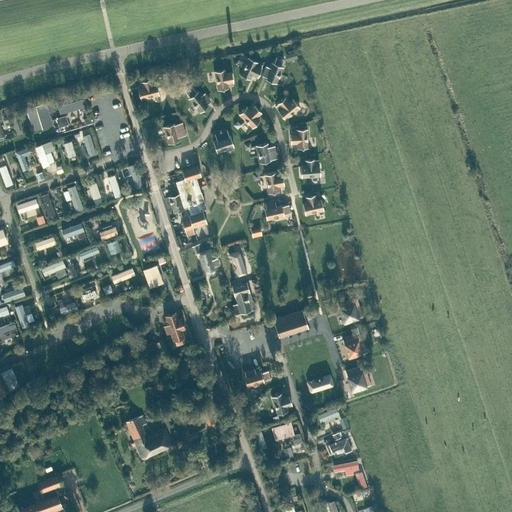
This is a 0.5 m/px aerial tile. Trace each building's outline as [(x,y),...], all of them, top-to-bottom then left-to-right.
[(295,52),(287,54),(289,60),(297,57),(295,52)] [(247,57),(239,74),(250,79),(252,75),(257,78),(262,68),(261,68),(262,64),(258,62),(247,57)] [(277,84),(283,67),(281,66),(284,60),(276,57),(274,63),(271,62),(269,68),(266,66),(262,76),(266,77),(265,79),(277,84)] [(213,72),(217,90),(229,88),(228,84),(234,83),(231,72),(226,73),(225,69),(213,72)] [(141,99),(158,95),(156,85),(152,86),(150,80),(141,82),(143,88),(138,89),(141,99)] [(188,99),(199,113),(209,105),(208,104),(211,101),(205,93),(202,96),(198,91),(196,92),(192,87),(186,92),(190,97),(188,99)] [(54,112),(77,105),(75,97),(52,104),(54,112)] [(285,120),(300,108),(293,99),(289,102),(285,97),(277,104),(278,105),(281,108),(278,111),(285,120)] [(52,124),(45,102),(26,108),(33,130),(52,124)] [(238,115),(252,128),(260,120),(257,117),(262,113),(254,105),(250,109),(247,106),(238,115)] [(64,116),(57,118),(59,126),(67,123),(64,116)] [(237,120),(233,124),(237,129),(241,125),(237,120)] [(174,124),(163,127),(167,143),(179,140),(177,135),(184,133),(183,130),(184,130),(184,127),(182,128),(181,123),(174,125),(174,124)] [(217,153),(234,147),(230,136),(229,136),(227,129),(214,134),(216,140),(212,141),(217,153)] [(308,148),(308,129),(296,129),(296,133),(292,133),(290,134),(290,144),(296,144),(297,148),(308,148)] [(85,159),(93,156),(85,134),(77,137),(85,159)] [(65,164),(72,162),(67,139),(59,141),(65,164)] [(42,167),(49,164),(45,153),(54,150),(50,140),(35,147),(42,167)] [(255,145),(258,163),(271,160),(271,159),(277,158),(275,145),(269,147),(268,143),(255,145)] [(23,155),(29,153),(26,148),(15,152),(22,170),(28,168),(23,155)] [(78,166),(84,164),(80,154),(75,156),(78,166)] [(301,178),(320,176),(319,165),(315,165),(315,159),(304,160),(305,166),(300,166),(301,178)] [(55,164),(49,166),(51,172),(58,170),(55,164)] [(131,165),(122,168),(128,187),(137,185),(131,165)] [(172,194),(169,195),(174,210),(187,206),(190,214),(188,215),(190,220),(182,222),(185,230),(186,235),(194,233),(192,227),(207,223),(202,211),(205,205),(201,191),(200,191),(196,178),(201,177),(197,166),(182,171),(185,179),(175,182),(176,184),(174,188),(172,190),(172,191),(172,192),(172,194)] [(264,175),(268,193),(279,191),(279,187),(284,186),(282,175),(277,176),(276,172),(264,175)] [(86,203),(95,201),(92,181),(83,182),(86,203)] [(41,191),(50,211),(43,215),(44,218),(58,211),(56,207),(54,208),(50,199),(54,197),(49,187),(41,191)] [(63,211),(77,208),(73,191),(65,192),(67,202),(61,203),(63,211)] [(305,215),(324,211),(321,199),(317,200),(315,194),(305,197),(306,203),(302,204),(305,215)] [(34,206),(31,197),(10,202),(12,211),(34,206)] [(264,208),(266,220),(284,217),(283,214),(290,213),(288,205),(282,206),(281,204),(276,205),(275,201),(264,204),(265,208),(264,208)] [(138,214),(143,214),(143,205),(138,205),(138,213),(129,214),(129,221),(138,220),(138,214)] [(80,220),(83,228),(91,225),(89,217),(80,220)] [(60,237),(79,230),(75,221),(56,229),(60,237)] [(259,228),(252,230),(253,237),(261,235),(259,228)] [(182,233),(176,235),(179,246),(185,244),(182,233)] [(31,248),(51,243),(49,235),(29,240),(31,248)] [(111,254),(117,251),(115,245),(118,244),(116,239),(106,242),(111,254)] [(137,249),(154,244),(152,239),(135,243),(137,249)] [(201,243),(192,246),(195,254),(203,251),(201,243)] [(91,245),(71,253),(74,259),(94,251),(91,245)] [(245,275),(238,251),(228,254),(235,278),(245,275)] [(209,252),(199,255),(204,269),(205,271),(214,268),(214,266),(219,265),(217,258),(212,260),(209,252)] [(0,259),(0,268),(10,265),(7,257),(0,259)] [(40,275),(59,266),(55,257),(36,267),(40,275)] [(149,287),(157,284),(154,275),(159,273),(156,264),(142,269),(149,287)] [(127,266),(105,275),(109,283),(130,274),(127,266)] [(232,285),(235,299),(236,299),(237,304),(233,305),(235,314),(250,310),(246,296),(250,295),(246,281),(241,282),(241,283),(232,285)] [(109,284),(103,286),(105,293),(112,290),(109,284)] [(3,297),(20,295),(19,288),(2,291),(3,297)] [(132,290),(134,299),(143,297),(141,288),(132,290)] [(77,299),(92,297),(91,290),(76,291),(77,299)] [(357,297),(338,303),(344,322),(360,317),(359,316),(355,302),(358,301),(357,297)] [(16,303),(9,305),(15,322),(22,319),(16,303)] [(53,308),(56,314),(64,310),(61,304),(53,308)] [(301,309),(273,319),(279,338),(308,328),(301,309)] [(170,333),(173,341),(184,337),(181,330),(185,329),(181,319),(178,320),(175,313),(165,316),(168,325),(163,326),(166,335),(170,333)] [(9,334),(8,331),(16,328),(13,321),(0,325),(0,334),(2,334),(3,337),(9,334)] [(97,339),(104,336),(101,330),(94,333),(97,339)] [(361,333),(342,339),(348,358),(363,353),(359,338),(363,337),(361,333)] [(167,350),(161,340),(155,343),(160,353),(167,350)] [(68,357),(78,353),(74,342),(64,346),(68,357)] [(52,363),(60,361),(57,350),(49,353),(52,363)] [(230,365),(236,361),(231,352),(225,356),(230,365)] [(43,358),(34,361),(37,370),(46,368),(43,358)] [(365,366),(346,372),(352,391),(367,386),(367,385),(362,371),(366,370),(365,366)] [(9,389),(19,384),(10,367),(0,372),(9,389)] [(270,378),(267,370),(261,372),(260,371),(255,372),(254,368),(244,371),(245,375),(244,375),(247,386),(263,382),(263,380),(270,378)] [(34,370),(29,372),(33,381),(38,378),(34,370)] [(282,397),(281,393),(271,397),(277,414),(287,410),(285,407),(292,404),(288,395),(282,397)] [(330,406),(312,410),(314,419),(332,415),(330,406)] [(208,407),(201,410),(207,425),(214,423),(208,407)] [(146,423),(145,420),(142,415),(126,421),(141,457),(172,444),(164,428),(146,436),(141,424),(146,423)] [(272,428),(275,439),(294,434),(291,422),(272,428)] [(314,443),(328,439),(326,432),(312,437),(314,443)] [(299,433),(292,435),(294,442),(301,440),(299,433)] [(331,451),(343,446),(346,452),(351,450),(346,438),(329,445),(331,451)] [(42,457),(38,450),(32,453),(36,461),(42,457)] [(358,469),(356,461),(334,465),(335,471),(345,469),(346,475),(353,474),(352,470),(358,469)] [(355,474),(360,488),(365,486),(361,472),(355,474)] [(51,511),(63,508),(55,487),(63,484),(59,473),(38,481),(44,499),(15,510),(15,511),(51,511)] [(333,511),(329,500),(323,502),(326,511),(333,511)] [(279,511),(287,511),(285,502),(278,503),(279,511)]
